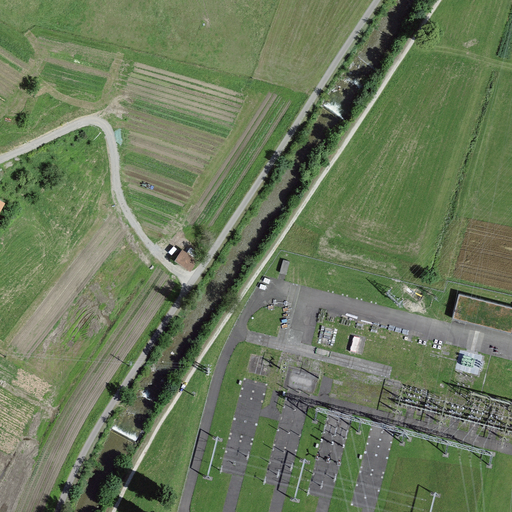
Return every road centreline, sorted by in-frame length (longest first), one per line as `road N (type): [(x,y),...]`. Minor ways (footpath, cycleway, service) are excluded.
road 1 (unknown): [(440,0),(188,378),(116,511)]
road 2 (track): [(0,161),(82,124),(104,126),(136,232),(191,282)]
